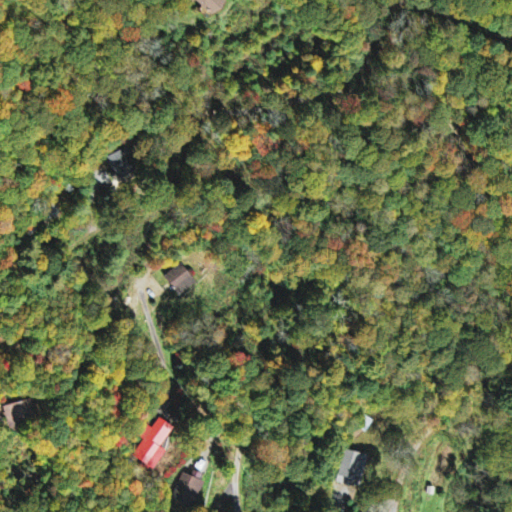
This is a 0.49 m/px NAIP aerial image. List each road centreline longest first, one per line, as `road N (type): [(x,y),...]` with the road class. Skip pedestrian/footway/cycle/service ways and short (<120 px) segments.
road 1 (residential): [(511,32),(460,7),(350,12),(338,90),(175,132),(131,176),(102,222),(80,306),(37,331),(57,278)]
road 2 (residential): [(138,335),(146,270),(204,238),(221,216),(234,168),(327,108),(338,90)]
road 3 (residential): [(393,497),(412,449),(500,365),(511,365)]
